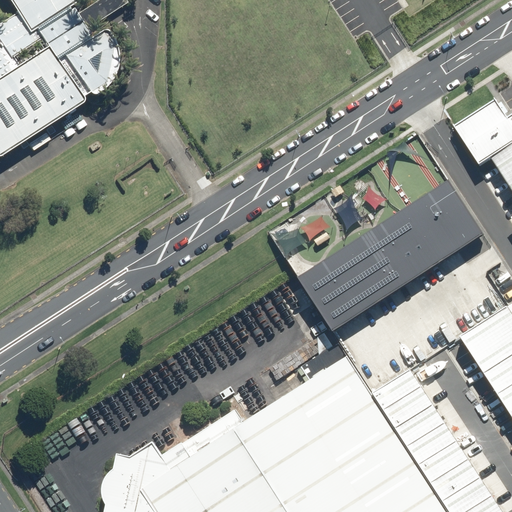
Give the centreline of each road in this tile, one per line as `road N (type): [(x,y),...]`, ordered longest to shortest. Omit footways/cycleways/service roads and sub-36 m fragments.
road 1 (tertiary): [(153,256),(406,84)]
road 2 (tertiary): [(153,256),(119,289),(0,367)]
road 3 (tertiary): [(0,339),(107,272),(153,256)]
road 4 (unknown): [(0,168),(156,118)]
road 5 (tertiary): [(406,84),(511,19)]
